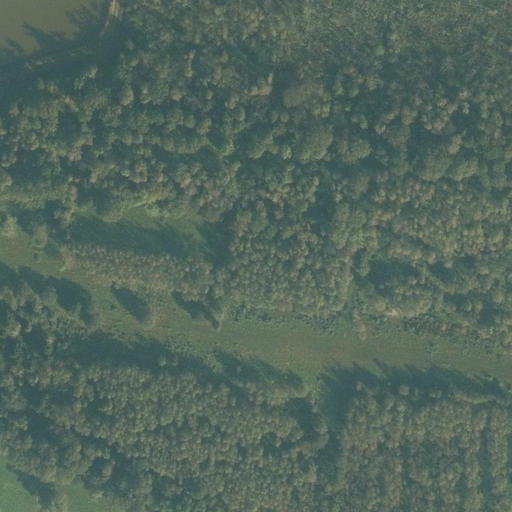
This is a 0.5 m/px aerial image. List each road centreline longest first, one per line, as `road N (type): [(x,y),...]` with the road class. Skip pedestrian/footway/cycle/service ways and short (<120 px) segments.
road 1 (track): [(511,167),(0,111)]
road 2 (track): [(167,511),(0,433)]
